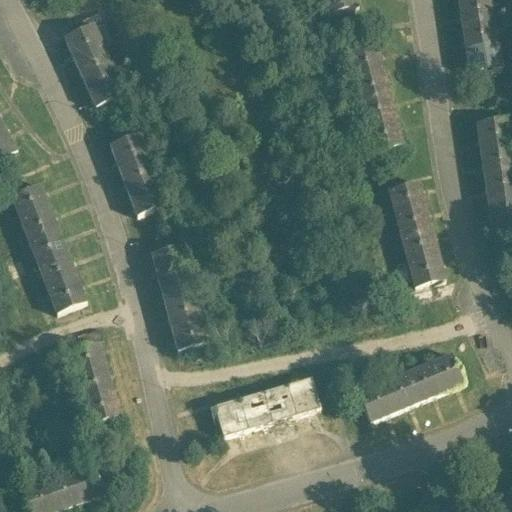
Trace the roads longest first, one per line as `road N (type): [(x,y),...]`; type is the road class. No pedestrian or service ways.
road 1 (residential): [(11,0),(71,98),(111,205),(160,385),(182,511)]
road 2 (residential): [(511,339),(486,289),(458,196),(430,0)]
road 3 (residential): [(511,415),(473,437),(233,511)]
